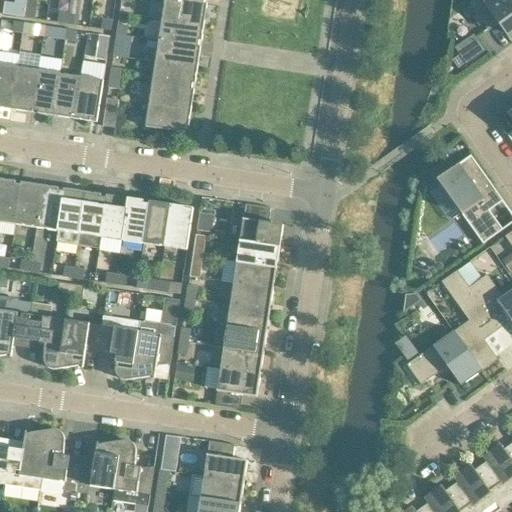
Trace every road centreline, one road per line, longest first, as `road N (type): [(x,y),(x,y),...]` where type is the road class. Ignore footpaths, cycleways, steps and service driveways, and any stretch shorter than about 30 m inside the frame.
road 1 (residential): [(327,193),(0,143)]
road 2 (residential): [(289,435),(0,392)]
road 3 (residential): [(289,435),(327,193)]
road 4 (residential): [(327,193),(355,0)]
road 5 (residential): [(511,182),(471,125),(470,109),(511,75)]
